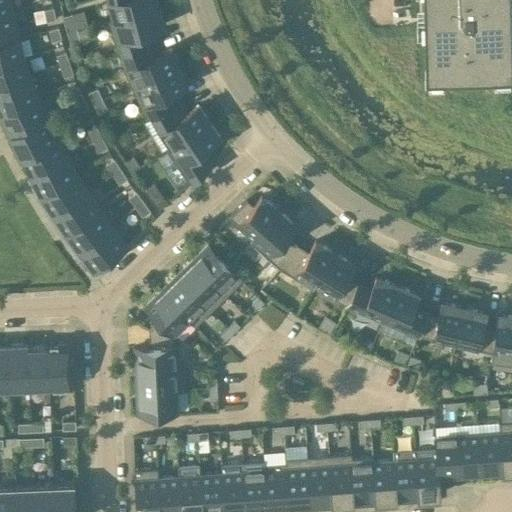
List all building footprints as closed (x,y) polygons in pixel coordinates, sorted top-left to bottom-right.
[(0,0),(0,8),(11,6),(9,0),(0,0)] [(158,6),(156,0),(110,0),(115,17),(108,19),(109,20),(158,6)] [(424,0),(426,68),(511,65),(511,29),(511,0),(424,0)] [(0,31),(16,28),(11,6),(0,8),(0,31)] [(163,24),(158,6),(109,20),(114,38),(119,52),(154,40),(149,28),(163,24)] [(46,21),(56,18),(54,7),(44,9),(46,21)] [(63,16),(67,31),(77,29),(72,13),(63,16)] [(59,26),(49,29),(52,41),(62,38),(59,26)] [(71,43),(80,40),(77,29),(67,31),(71,43)] [(0,63),(24,56),(19,36),(0,39),(0,63)] [(158,53),(154,40),(119,52),(124,68),(132,86),(179,65),(171,47),(158,53)] [(58,53),(62,65),(70,62),(66,51),(58,53)] [(0,63),(0,87),(30,77),(24,56),(0,63)] [(74,73),(70,62),(62,65),(67,76),(74,73)] [(186,82),(179,65),(132,86),(140,103),(148,117),(180,100),(173,88),(186,82)] [(38,96),(30,77),(0,87),(0,108),(1,112),(38,96)] [(94,102),(103,98),(96,83),(87,88),(94,102)] [(78,86),(71,89),(76,100),(83,97),(78,86)] [(1,112),(12,133),(47,115),(38,96),(1,112)] [(76,100),(81,111),(88,107),(83,97),(76,100)] [(94,102),(99,113),(108,109),(103,98),(94,102)] [(166,147),(166,148),(209,119),(198,104),(186,112),(180,100),(148,117),(148,118),(154,115),(162,128),(172,143),(166,147)] [(12,133),(22,153),(57,135),(47,115),(12,133)] [(220,135),(209,119),(166,148),(189,182),(216,156),(208,143),(220,135)] [(90,129),(95,140),(102,136),(97,125),(90,129)] [(22,153),(32,172),(67,154),(57,135),(22,153)] [(102,136),(95,140),(101,150),(108,146),(102,136)] [(77,172),(67,154),(32,172),(42,192),(77,172)] [(140,166),(134,156),(125,161),(132,171),(140,166)] [(114,158),(108,162),(115,172),(121,168),(114,158)] [(115,172),(121,182),(128,178),(121,168),(115,172)] [(42,192),(56,212),(89,190),(77,172),(42,192)] [(169,202),(162,192),(155,183),(145,190),(159,209),(169,202)] [(100,207),(89,190),(56,212),(68,230),(100,207)] [(130,195),(137,205),(144,200),(137,191),(130,195)] [(250,241),(251,241),(279,210),(262,194),(253,203),(247,197),(229,215),(254,237),(250,241)] [(137,205),(144,215),(151,210),(144,200),(137,205)] [(82,248),(113,224),(100,207),(68,230),(82,248)] [(298,243),(288,234),(296,225),(279,210),(251,241),(280,267),(298,243)] [(113,224),(82,248),(95,266),(127,241),(113,224)] [(280,267),(313,288),(335,252),(316,240),(309,250),(298,243),(280,267)] [(243,278),(208,243),(192,259),(226,294),(243,278)] [(359,282),(348,275),(355,264),(335,252),(313,288),(314,288),(316,284),(348,304),(359,282)] [(211,309),(226,294),(192,259),(177,274),(211,309)] [(195,324),(211,309),(177,274),(161,289),(195,324)] [(390,303),(397,285),(376,276),(371,287),(359,282),(348,304),(383,319),(390,303)] [(426,310),(419,307),(414,305),(419,293),(397,285),(390,303),(383,319),(418,334),(426,310)] [(195,325),(195,324),(161,289),(145,305),(159,319),(149,329),(168,339),(174,338),(173,332),(188,318),(195,325)] [(265,301),(259,295),(252,302),(257,308),(265,301)] [(455,343),(464,306),(442,301),(439,313),(426,310),(418,334),(455,343)] [(491,361),(492,361),(500,313),(498,313),(496,327),(484,324),(487,312),(464,306),(455,343),(493,352),(491,361)] [(511,315),(500,313),(492,361),(511,364),(511,315)] [(233,332),(240,324),(235,319),(227,326),(233,332)] [(226,339),(233,332),(227,326),(220,333),(226,339)] [(174,344),(174,338),(168,339),(149,329),(150,345),(134,346),(135,369),(185,366),(185,365),(180,366),(179,344),(174,344)] [(370,349),(373,340),(366,337),(363,346),(370,349)] [(27,342),(6,343),(8,383),(28,382),(28,386),(29,386),(27,342)] [(49,385),(47,345),(28,346),(28,342),(27,342),(29,386),(49,385)] [(47,345),(49,385),(71,384),(69,344),(47,345)] [(402,351),(397,353),(395,358),(404,362),(408,353),(402,351)] [(411,354),(408,364),(418,367),(421,357),(411,354)] [(135,369),(136,390),(186,388),(185,366),(135,369)] [(217,387),(217,376),(209,376),(209,387),(217,387)] [(488,392),(487,381),(473,383),(474,393),(488,392)] [(218,397),(217,387),(209,387),(210,397),(218,397)] [(186,389),(186,388),(136,390),(138,413),(177,411),(176,389),(186,389)] [(488,406),(499,405),(498,397),(488,398),(488,406)] [(456,408),(455,400),(445,401),(445,409),(456,408)] [(456,408),(466,408),(465,400),(455,400),(456,408)] [(424,422),(423,414),(413,415),(413,423),(424,422)] [(402,415),(403,423),(413,423),(413,415),(402,415)] [(370,426),(381,425),(380,417),(370,418),(370,426)] [(370,426),(370,418),(359,419),(360,427),(370,426)] [(63,420),(64,429),(76,428),(76,419),(63,420)] [(327,429),(338,428),(337,420),(327,421),(327,429)] [(511,420),(500,421),(503,468),(511,467),(511,420)] [(19,430),(31,430),(31,421),(18,422),(19,430)] [(43,421),(31,421),(31,430),(43,429),(43,421)] [(327,421),(316,422),(317,430),(327,429),(327,421)] [(479,432),(482,470),(503,468),(500,421),(499,421),(500,431),(479,432)] [(295,431),(294,423),(284,424),(284,432),(295,431)] [(273,425),(274,433),(284,432),(284,424),(273,425)] [(230,436),(241,435),(241,427),(229,428),(230,436)] [(251,427),(241,427),(241,435),(251,435),(251,427)] [(198,431),(198,439),(208,438),(208,430),(198,431)] [(187,431),(188,439),(198,439),(198,431),(187,431)] [(479,432),(458,434),(460,471),(471,470),(482,470),(479,432)] [(165,433),(154,434),(155,442),(165,441),(165,433)] [(64,443),(76,443),(76,434),(63,435),(64,443)] [(154,434),(144,435),(146,455),(156,454),(155,442),(154,434)] [(440,473),(460,471),(458,434),(436,436),(440,485),(441,485),(440,473)] [(32,445),(31,436),(19,437),(19,445),(32,445)] [(44,444),(44,436),(31,436),(32,445),(44,444)] [(419,494),(441,492),(441,485),(440,485),(436,436),(435,436),(436,446),(415,447),(416,457),(419,494)] [(351,453),(354,499),(376,497),(373,456),(352,457),(352,452),(351,453)] [(351,453),(329,454),(333,501),(354,499),(351,453)] [(308,456),(311,502),(333,501),(329,454),(308,456)] [(308,456),(286,457),(290,504),(311,502),(308,456)] [(374,456),(373,456),(376,497),(397,496),(395,459),(374,460),(374,456)] [(286,462),(265,464),(268,506),(290,504),(286,457),(285,458),(286,462)] [(395,459),(397,496),(419,494),(416,457),(395,459)] [(265,464),(264,464),(265,469),(244,470),(247,507),(268,506),(265,464)] [(137,511),(160,511),(157,467),(135,469),(137,511)] [(158,467),(157,467),(160,511),(181,511),(179,475),(159,477),(158,467)] [(244,470),(222,472),(225,509),(247,507),(244,470)] [(201,474),(203,511),(225,509),(222,472),(201,474)] [(201,474),(179,475),(181,511),(184,511),(203,511),(201,474)] [(76,511),(75,481),(55,482),(56,511),(76,511)] [(56,511),(55,482),(35,483),(36,511),(56,511)] [(36,511),(35,483),(15,484),(15,511),(36,511)] [(15,511),(15,484),(0,484),(0,511),(15,511)]
